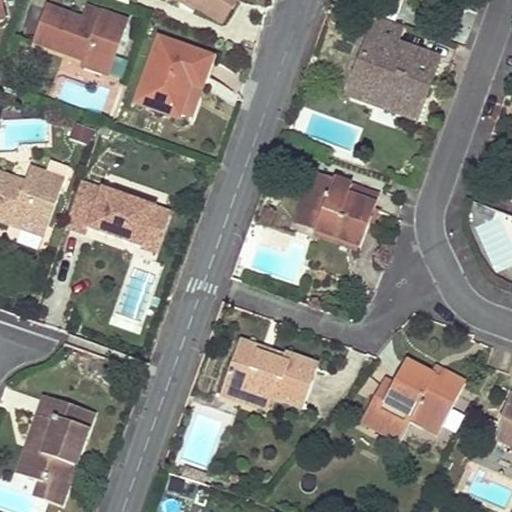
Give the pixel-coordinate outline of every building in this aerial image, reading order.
[(187,0),(189,1),(187,4),(222,25),(237,0),(187,0)] [(102,14),(85,7),(81,20),(97,27),(102,14)] [(81,20),(63,14),(47,8),(33,45),(85,63),(88,54),(112,62),(126,23),(102,14),(97,27),(81,20)] [(440,56),(399,42),(404,26),(376,16),(355,73),(367,77),(359,98),(376,104),(374,107),(411,120),(417,102),(423,104),(440,56)] [(136,103),(157,111),(178,119),(190,87),(194,76),(204,79),(211,58),(158,40),(136,103)] [(85,63),(84,67),(107,75),(112,62),(88,54),(85,63)] [(346,99),(374,109),(374,107),(376,104),(359,98),(367,77),(355,73),(346,99)] [(200,90),(204,79),(194,76),(190,87),(200,90)] [(423,104),(417,102),(411,120),(410,123),(415,125),(423,104)] [(94,132),(75,125),(69,141),(88,148),(94,132)] [(24,184),(0,175),(0,223),(11,227),(13,221),(47,233),(63,188),(45,182),(47,175),(30,169),(24,184)] [(359,248),(367,228),(374,207),(348,197),(351,188),(313,174),(305,195),(325,203),(313,231),(359,248)] [(65,182),(47,175),(45,182),(63,188),(65,182)] [(157,211),(82,184),(65,231),(86,238),(88,232),(116,242),(117,237),(123,239),(122,244),(142,252),(157,211)] [(348,197),(374,207),(378,197),(351,188),(348,197)] [(325,203),(305,195),(294,225),(313,231),(325,203)] [(275,214),(265,210),(260,225),(270,229),(275,214)] [(170,216),(157,211),(142,252),(155,256),(170,216)] [(47,233),(13,221),(11,227),(45,239),(47,233)] [(304,409),(311,389),(318,370),(285,358),(283,363),(258,355),(260,351),(238,344),(223,389),(254,399),(255,394),(272,399),(304,409)] [(439,382),(430,376),(406,363),(390,391),(383,403),(374,398),(360,423),(400,444),(410,426),(423,432),(424,430),(428,423),(442,430),(465,386),(443,374),(439,382)] [(439,382),(443,374),(434,369),(430,376),(439,382)] [(374,398),(383,403),(390,391),(380,386),(374,398)] [(267,412),(272,399),(255,394),(254,399),(223,389),(220,396),(267,412)] [(502,425),(499,433),(496,441),(511,448),(511,397),(509,396),(498,424),(502,425)] [(27,449),(22,462),(18,474),(40,483),(44,484),(45,480),(68,488),(94,414),(45,397),(30,440),(36,442),(32,451),(27,449)] [(424,430),(438,437),(442,430),(428,423),(424,430)] [(208,476),(185,468),(182,478),(205,485),(208,476)] [(44,484),(40,483),(35,498),(60,507),(68,488),(45,480),(44,484)]
